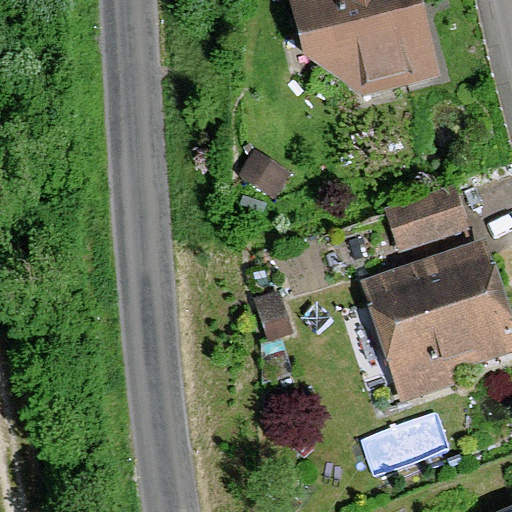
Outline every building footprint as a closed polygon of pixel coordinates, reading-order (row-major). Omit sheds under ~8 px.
[(274,0),(290,77),(356,110),(428,96),(408,0),(274,0)] [(282,184),(251,165),(237,188),(268,207),(282,184)] [(459,246),(448,201),(376,220),(388,265),(459,246)] [(510,366),(474,258),(351,298),(392,419),(457,397),(453,385),(510,366)] [(279,342),(270,307),(248,313),(258,348),(279,342)]
